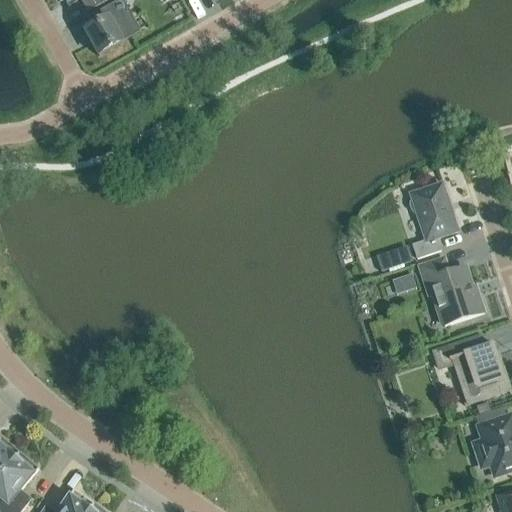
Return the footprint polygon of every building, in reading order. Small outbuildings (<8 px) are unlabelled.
[(66,0),(71,7),(81,1),(88,14),(112,0),(66,0)] [(99,27),(86,34),(99,58),(123,45),(122,43),(133,38),(126,25),(134,20),(122,0),(121,0),(93,16),(99,27)] [(442,186),(411,196),(412,200),(410,205),(410,209),(412,213),(417,215),(426,242),(413,247),(417,260),(441,253),(436,240),(457,233),(442,186)] [(397,269),(413,264),(408,250),(392,255),(397,269)] [(444,260),(419,268),(429,298),(434,296),(445,328),(484,315),(478,295),(473,297),(464,270),(449,275),(444,260)] [(511,396),(495,346),(482,350),(478,338),(481,337),(481,336),(431,353),(431,354),(445,349),(464,407),(509,392),(510,396),(511,396)] [(476,409),(479,417),(490,414),(487,405),(476,409)] [(511,418),(507,420),(503,409),(490,414),(479,417),(475,419),(485,447),(479,449),(477,454),(481,466),(486,469),(491,467),(495,478),(511,472),(511,418)] [(0,478),(20,455),(1,439),(0,439),(0,478)] [(21,492),(39,470),(20,455),(0,478),(0,500),(0,501),(0,500),(0,511),(23,511),(32,501),(32,502),(33,501),(21,492)] [(89,511),(94,506),(74,492),(59,511),(54,511),(46,506),(45,507),(46,507),(42,511),(89,511)] [(511,511),(511,492),(496,498),(500,511),(511,511)]
